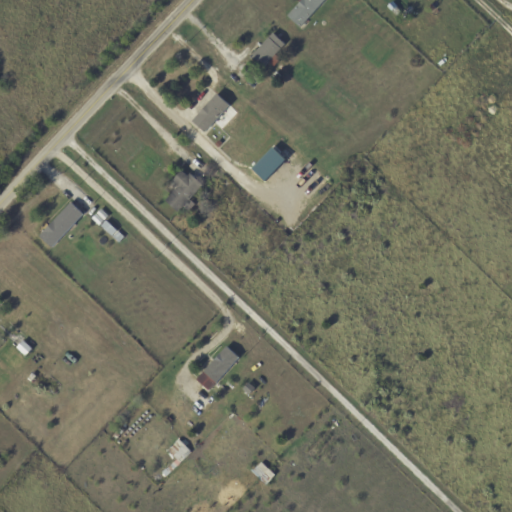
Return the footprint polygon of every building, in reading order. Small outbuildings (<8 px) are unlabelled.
[(304,0),(326,0),(328,1),(303,29),(290,17),(304,0)] [(262,49),(275,35),(287,46),(277,56),(282,61),(276,68),(271,63),(264,70),(252,58),(262,49)] [(347,65),(353,70),(349,75),(342,70),(347,65)] [(278,73),(283,78),(278,82),(273,77),(278,73)] [(226,122),(222,126),(218,123),(207,135),(194,122),(218,95),(232,107),(222,118),(226,122)] [(268,181),(288,159),(275,147),(254,169),(268,181)] [(188,177),(189,178),(191,175),(205,187),(180,215),(166,202),(179,187),(174,182),(183,172),(188,177)] [(337,186),(319,205),(312,198),(330,178),(337,186)] [(73,204),(85,216),(54,250),(41,237),(73,204)] [(102,210),(110,218),(105,222),(98,215),(102,210)] [(34,349),(24,341),(18,349),(28,357),(34,349)] [(225,389),(218,396),(212,391),(211,391),(198,380),(229,347),(241,358),(218,383),(225,389)] [(37,377),(32,383),(29,379),(34,374),(37,377)] [(143,405),(148,409),(119,440),(114,436),(143,405)] [(180,439),(192,452),(170,472),(166,476),(163,472),(178,459),(169,450),(180,439)] [(258,465),(274,479),(268,486),(252,471),(258,465)]
